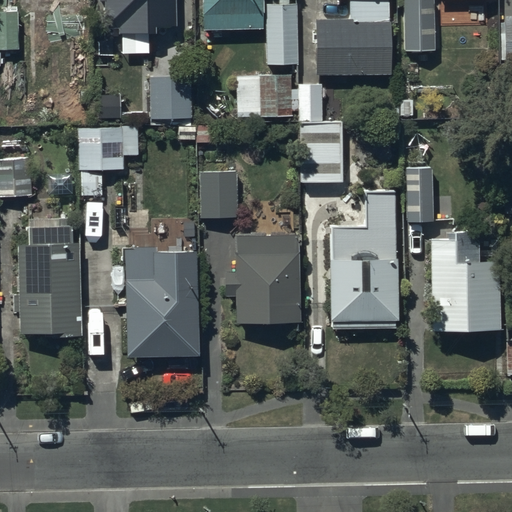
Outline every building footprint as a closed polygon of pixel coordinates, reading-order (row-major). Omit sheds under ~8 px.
[(173,18),(173,0),(117,0),(127,18),(173,18)] [(259,30),(258,0),(201,0),(202,32),(259,30)] [(388,77),(387,0),(329,0),(330,2),(348,2),(348,22),(313,22),(313,77),(388,77)] [(431,10),(430,0),(401,0),(402,53),(432,53),(432,49),(439,49),(438,10),(431,10)] [(295,66),(295,6),(264,7),(264,66),(295,66)] [(0,46),(16,46),(16,8),(0,8),(0,46)] [(511,17),(497,17),(497,66),(511,65),(511,17)] [(188,76),(147,78),(149,125),(190,124),(188,76)] [(289,76),(235,77),(236,119),(289,118),(289,112),(297,112),(298,185),(340,184),(339,123),(319,123),(318,86),(296,87),(296,91),(289,91),(289,76)] [(398,107),(382,107),(382,138),(398,138),(398,117),(411,117),(411,101),(398,101),(398,107)] [(511,215),(511,128),(500,129),(502,216),(511,215)] [(30,161),(0,161),(0,198),(31,198),(30,161)] [(236,171),(198,172),(199,221),(237,220),(236,171)] [(429,171),(403,172),(405,224),(431,223),(429,171)] [(393,330),(391,191),(361,192),(362,229),(328,230),(328,263),(326,263),(327,325),(331,324),(331,331),(393,330)] [(18,336),(52,336),(52,340),(77,340),(77,336),(81,336),(78,245),(73,245),(72,228),(28,229),(28,246),(16,246),(17,279),(15,279),(16,295),(12,295),(13,316),(18,315),(18,336)] [(427,243),(429,334),(497,333),(496,263),(477,263),(476,235),(450,236),(451,243),(427,243)] [(297,324),(295,238),(234,238),(234,256),(232,256),(232,274),(223,274),(223,299),(234,299),(235,325),(297,324)] [(198,357),(194,254),(156,254),(156,248),(124,248),(126,360),(198,357)]
